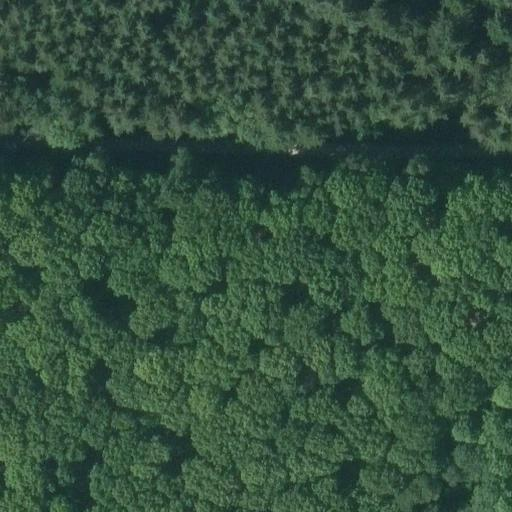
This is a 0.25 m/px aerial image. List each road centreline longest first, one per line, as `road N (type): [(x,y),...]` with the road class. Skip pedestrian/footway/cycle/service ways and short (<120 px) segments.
road 1 (track): [(511,155),(0,142)]
road 2 (track): [(337,511),(511,322)]
